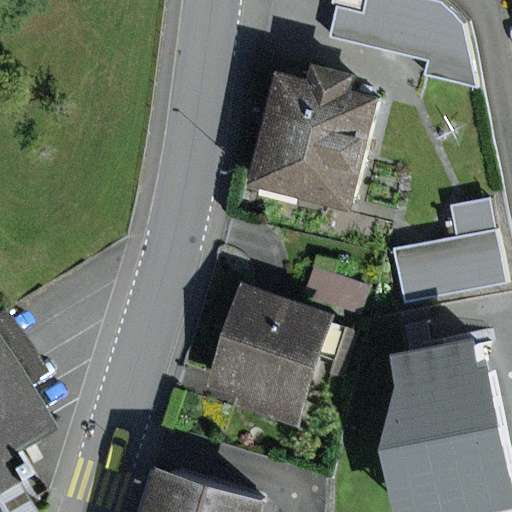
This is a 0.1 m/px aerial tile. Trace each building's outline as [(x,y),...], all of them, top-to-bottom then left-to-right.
[(342,5),(333,37),(430,59),(427,74),(483,85),(470,23),(447,0),(370,0),(367,11),(342,5)] [(264,177),(355,200),(380,99),(351,92),(355,77),(327,69),(323,84),(289,76),(278,121),(264,177)] [(501,228),(395,249),(406,302),(511,282),(501,228)] [(367,287),(319,272),(313,291),(361,306),(367,287)] [(330,317),(254,293),(225,376),(257,389),(255,394),(253,400),(298,416),(330,317)] [(425,356),(414,358),(419,380),(403,442),(418,511),(463,511),(511,502),(511,497),(482,343),(425,356)] [(41,435),(0,366),(0,511),(25,511),(22,507),(31,502),(4,457),(41,435)] [(165,511),(261,511),(266,497),(178,471),(165,511)]
